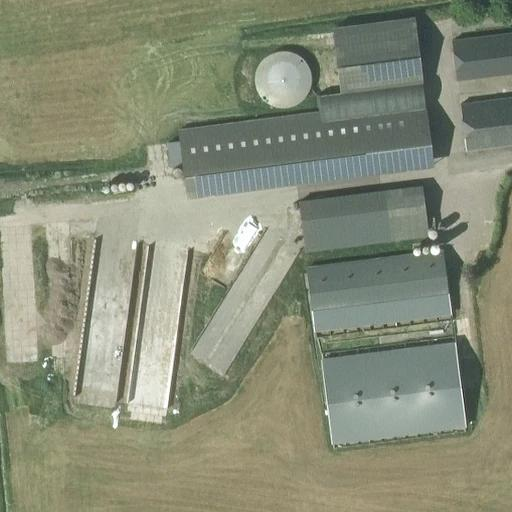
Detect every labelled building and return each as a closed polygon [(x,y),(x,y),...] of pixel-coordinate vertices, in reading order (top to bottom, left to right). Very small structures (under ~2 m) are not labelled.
[(425,74),(417,19),(334,30),(341,84),(425,74)] [(511,143),(511,32),(453,40),(458,82),(511,75),(511,99),(460,106),(466,149),(511,143)] [(254,73),(253,80),(254,86),(256,93),(261,100),(267,105),(275,108),(282,109),(290,107),(296,105),(301,101),(306,95),(309,88),(310,80),(309,72),(306,65),(301,59),(296,55),(290,53),(283,51),(275,52),(267,55),(261,60),(256,67),(254,73)] [(431,152),(425,111),(322,124),(321,112),(179,130),(180,141),(185,183),(431,152)] [(303,253),(426,238),(420,187),(296,202),(303,253)] [(313,333),(450,316),(441,250),(305,268),(313,333)] [(64,389),(104,397),(120,308),(81,300),(64,389)] [(453,344),(321,361),(332,446),(463,429),(453,344)]
